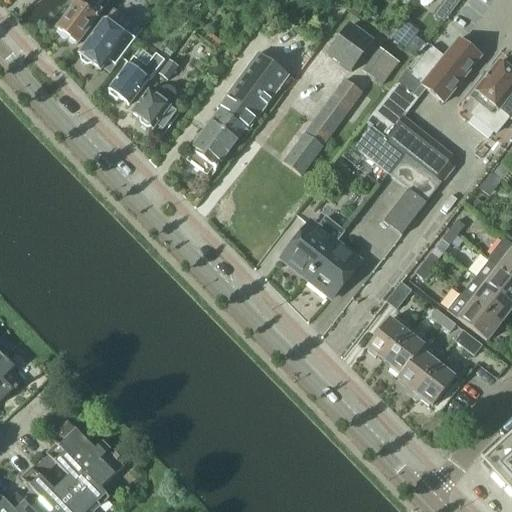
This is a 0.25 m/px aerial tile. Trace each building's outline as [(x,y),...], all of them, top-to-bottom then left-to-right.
[(56,31),(76,46),(110,0),(97,0),(88,13),(76,4),(56,31)] [(360,16),(368,5),(360,0),(357,0),(351,10),(360,16)] [(444,0),(440,7),(439,6),(432,15),(444,23),(462,0),(444,0)] [(78,57),(100,73),(107,62),(114,68),(135,41),(142,33),(113,11),(78,57)] [(326,56),(350,73),(373,43),(349,25),(326,56)] [(397,33),(388,25),(382,33),(392,40),(397,33)] [(425,45),(401,27),(397,33),(392,40),(415,58),(425,45)] [(397,84),(366,126),(385,140),(402,119),(417,100),(425,90),(443,105),(480,58),(459,41),(444,60),(431,50),(412,75),(407,71),(397,84)] [(166,60),(171,53),(165,48),(159,55),(166,60)] [(362,73),(382,88),(399,65),(379,50),(362,73)] [(108,91),(109,92),(110,96),(116,101),(120,100),(129,107),(148,81),(149,82),(164,63),(154,55),(145,68),(132,58),(108,91)] [(193,155),(188,163),(207,177),(210,172),(214,175),(245,132),(247,133),(288,77),(257,55),(217,111),(219,113),(190,153),(193,155)] [(159,76),(167,82),(177,69),(169,63),(159,76)] [(471,116),(495,135),(508,119),(499,111),(511,93),(511,73),(499,64),(471,99),(480,106),(471,116)] [(283,165),(301,178),(361,94),(344,82),(283,165)] [(166,125),(176,112),(170,108),(174,101),(175,100),(175,99),(175,98),(175,97),(175,96),(175,95),(175,94),(175,93),(174,92),(173,91),(173,90),(172,90),(172,89),(171,89),(170,89),(169,88),(168,88),(167,88),(166,88),(165,88),(164,88),(163,89),(162,89),(161,90),(160,91),(155,97),(148,92),(131,114),(140,120),(140,124),(146,129),(150,128),(153,130),(160,121),(166,125)] [(402,119),(385,140),(406,156),(408,158),(408,159),(441,185),(453,170),(452,159),(402,119)] [(350,147),(389,177),(406,156),(385,140),(366,126),(350,147)] [(406,156),(389,177),(408,192),(384,224),(401,238),(426,206),(425,206),(441,185),(408,159),(408,158),(406,156)] [(500,182),(501,182),(509,172),(501,165),(493,176),(500,182)] [(491,174),(484,183),(493,191),(500,182),(493,176),(492,175),(491,174)] [(482,205),(472,198),(466,205),(476,213),(482,205)] [(282,259),(307,279),(334,245),(335,246),(345,233),(325,218),(316,230),(309,225),(282,259)] [(452,227),(449,232),(456,238),(464,228),(457,222),(452,227)] [(456,238),(449,232),(442,241),(449,247),(456,238)] [(488,262),(488,263),(511,281),(511,247),(503,240),(488,259),(488,262)] [(334,245),(307,279),(333,300),(360,265),(335,246),(334,245)] [(430,256),(422,267),(429,273),(437,262),(430,256)] [(511,281),(488,263),(475,280),(511,308),(511,281)] [(429,273),(422,267),(415,276),(409,284),(416,289),(424,279),(429,273)] [(462,296),(460,296),(499,327),(511,309),(511,308),(475,280),(462,296)] [(386,304),(396,312),(411,293),(400,285),(386,304)] [(499,327),(460,296),(459,297),(447,313),(486,343),(499,327)] [(430,319),(440,327),(446,320),(436,312),(430,319)] [(446,320),(440,327),(450,334),(455,327),(446,320)] [(377,358),(384,363),(406,335),(389,321),(367,350),(368,351),(366,353),(375,360),(377,358)] [(454,343),(473,358),(482,348),(462,333),(454,343)] [(397,380),(398,381),(424,349),(406,335),(384,363),(390,368),(389,370),(397,377),(399,375),(400,376),(397,380)] [(0,366),(5,362),(8,359),(0,349),(0,366)] [(406,395),(411,399),(443,357),(443,356),(436,351),(433,356),(424,349),(398,381),(399,381),(397,384),(405,390),(406,395)] [(443,357),(411,399),(414,402),(420,402),(428,408),(430,406),(432,408),(456,377),(443,357)] [(14,371),(5,362),(0,366),(0,405),(13,393),(14,395),(19,391),(17,389),(21,385),(11,374),(14,371)] [(56,444),(101,489),(124,467),(120,464),(122,463),(115,456),(114,457),(109,452),(111,451),(103,443),(95,451),(67,422),(50,439),(56,444)] [(511,435),(500,446),(481,464),(511,497),(511,435)] [(101,489),(56,444),(46,454),(49,457),(68,478),(61,485),(87,511),(90,511),(97,506),(101,509),(111,499),(101,489)] [(54,468),(46,460),(42,465),(49,472),(54,468)] [(49,472),(42,465),(38,468),(45,476),(49,472)] [(87,511),(61,485),(54,492),(31,469),(21,479),(53,511),(87,511)] [(40,498),(32,491),(26,497),(33,504),(40,498)] [(53,511),(52,511),(32,511),(22,501),(16,494),(6,503),(14,511),(53,511)] [(14,511),(6,503),(0,496),(0,511),(14,511)]
